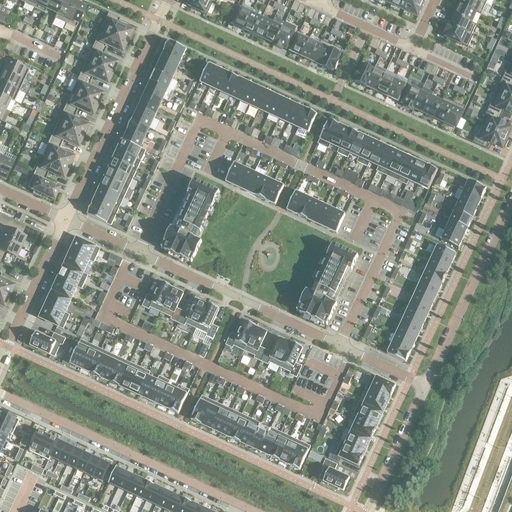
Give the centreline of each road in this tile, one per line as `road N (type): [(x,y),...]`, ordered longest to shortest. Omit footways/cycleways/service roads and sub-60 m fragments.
road 1 (residential): [(138,253),(200,120),(300,165),(399,211),(339,346)]
road 2 (residential): [(0,393),(252,511)]
road 3 (residential): [(170,0),(67,221)]
road 4 (residential): [(138,253),(339,346)]
road 5 (residential): [(511,202),(426,385)]
road 6 (residential): [(67,221),(0,368)]
road 7 (residential): [(368,511),(426,385)]
